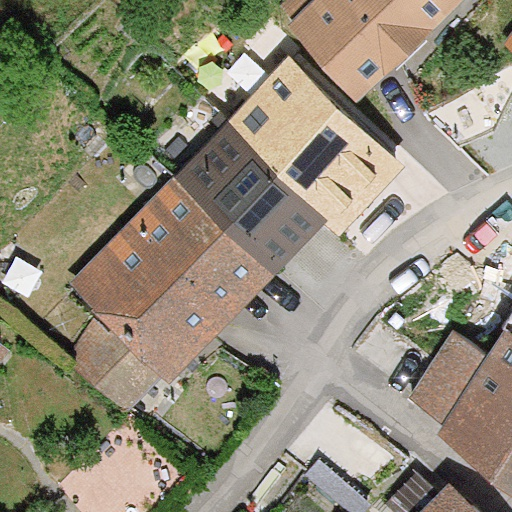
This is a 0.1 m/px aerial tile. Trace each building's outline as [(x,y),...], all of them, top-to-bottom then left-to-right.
[(320,0),(305,15),(381,97),(485,0),(320,0)] [(421,162),(299,59),(81,280),(179,378),(293,268),(312,284),(421,162)] [(511,288),(498,308),(511,320),(511,337),(501,351),(460,324),(413,394),(511,469),(511,288)] [(0,314),(0,382),(33,340),(0,314)] [(183,392),(91,329),(69,361),(161,425),(183,392)] [(98,403),(53,448),(118,511),(148,511),(189,470),(131,413),(120,425),(98,403)] [(473,511),(447,488),(425,511),(473,511)]
